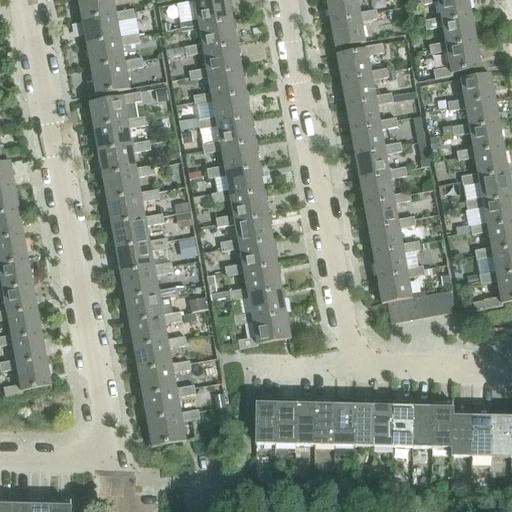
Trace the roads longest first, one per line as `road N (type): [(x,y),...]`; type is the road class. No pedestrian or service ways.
road 1 (residential): [(104,464),(23,0)]
road 2 (residential): [(348,363),(284,0)]
road 3 (residential): [(511,360),(348,363)]
